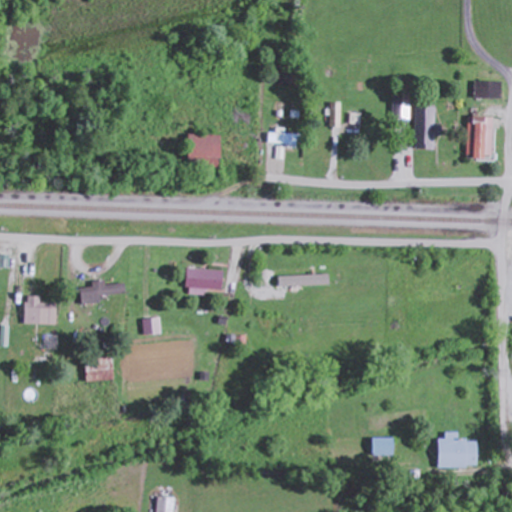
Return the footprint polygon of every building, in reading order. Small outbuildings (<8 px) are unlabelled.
[(499,62),(511,61),(511,31),(499,32),(499,62)] [(501,80),(472,80),(472,99),(501,99),(501,80)] [(340,102),(329,102),(329,126),(339,127),(340,102)] [(433,105),(413,105),(413,148),(433,148),(433,105)] [(490,116),(466,116),(466,158),(490,158),(490,116)] [(273,132),(272,145),(295,147),(296,134),(273,132)] [(216,166),(216,135),(185,135),(185,166),(216,166)] [(204,291),(204,288),(220,289),(220,269),(184,267),(184,291),(204,291)] [(79,303),(98,302),(98,294),(123,293),(123,282),(78,284),(79,303)] [(54,324),(54,297),(22,297),(22,324),(54,324)] [(280,324),(281,314),(255,313),(256,305),(238,304),(237,322),(280,324)] [(141,333),(158,333),(158,318),(141,318),(141,333)] [(82,380),(112,380),(112,357),(82,357),(82,380)] [(476,440),(457,440),(457,432),(444,432),(444,438),(435,438),(435,466),(476,466),(476,440)] [(370,454),(392,454),(392,438),(370,438),(370,454)] [(154,511),(172,511),(173,496),(155,495),(154,511)]
